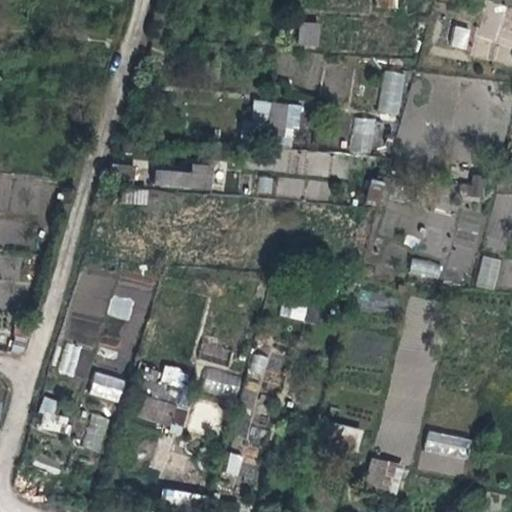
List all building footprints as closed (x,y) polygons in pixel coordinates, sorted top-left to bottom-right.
[(310,23),(290,22),(288,44),(308,45),(310,23)] [(466,49),(471,28),(454,25),(450,45),(466,49)] [(376,111),(397,116),(407,74),(385,70),(376,111)] [(285,105),(268,103),(265,134),(281,137),(285,105)] [(391,117),(374,113),(366,147),(382,151),(391,117)] [(132,167),(109,164),(105,178),(131,181),(132,167)] [(188,166),(188,173),(165,172),(151,171),(150,185),(208,190),(209,167),(188,166)] [(459,181),(462,199),(485,195),(482,177),(459,181)] [(476,286),(495,290),(502,259),(483,255),(476,286)] [(408,274),(439,279),(442,262),(410,258),(408,274)] [(88,375),(89,345),(61,345),(61,375),(88,375)] [(264,379),(269,357),(254,353),(249,376),(264,379)] [(165,364),(160,381),(183,389),(189,371),(165,364)] [(203,393),(238,394),(239,372),(203,371),(203,393)] [(94,372),(89,395),(120,401),(124,377),(94,372)] [(134,379),(123,412),(150,421),(166,426),(167,424),(171,426),(180,393),(134,379)] [(40,397),(39,430),(63,430),(63,417),(56,417),(56,398),(40,397)] [(91,412),(82,448),(101,453),(109,417),(91,412)] [(355,454),(362,431),(335,423),(327,446),(355,454)] [(429,429),(423,450),(465,461),(471,440),(429,429)] [(364,474),(360,491),(389,498),(393,485),(379,481),(380,477),(364,474)] [(98,493),(96,506),(125,508),(126,495),(98,493)]
